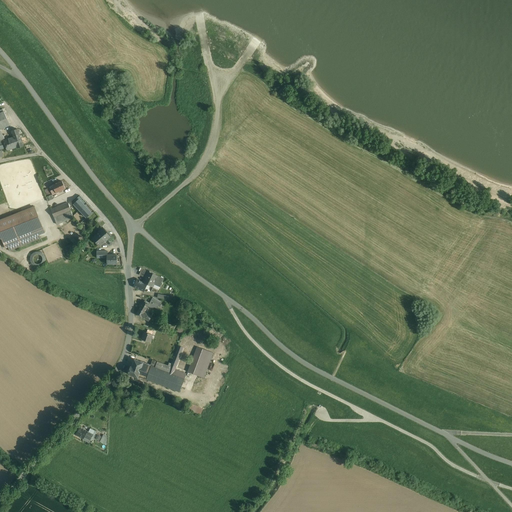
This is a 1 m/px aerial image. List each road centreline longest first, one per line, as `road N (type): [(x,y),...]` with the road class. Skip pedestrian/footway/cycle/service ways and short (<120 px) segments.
road 1 (unclassified): [(134,225),(306,363),(511,463)]
road 2 (track): [(226,296),(248,336),(305,383),(431,445),(452,465),(511,488)]
road 3 (unclassified): [(134,225),(131,323),(116,374),(0,505)]
road 4 (unclassified): [(134,225),(0,53)]
